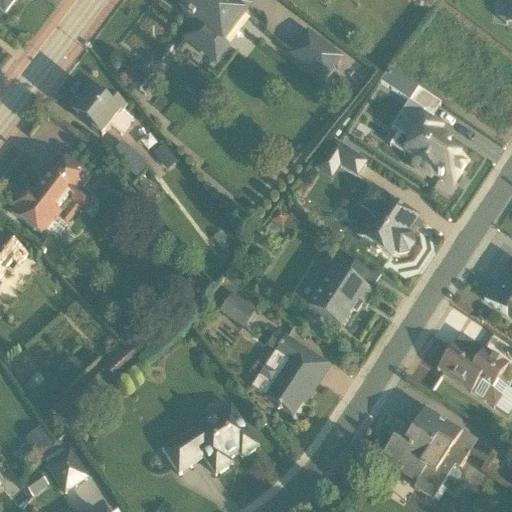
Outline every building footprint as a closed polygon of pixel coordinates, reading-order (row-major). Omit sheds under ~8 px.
[(0,0),(0,13),(4,17),(16,0),(0,0)] [(224,47),(253,9),(242,2),(241,3),(236,0),(192,0),(181,15),(195,27),(182,44),(215,69),(229,51),(224,47)] [(330,0),(313,0),(313,1),(323,9),(330,0)] [(439,0),(412,0),(430,13),(439,0)] [(308,42),(290,66),(326,92),(344,68),(308,42)] [(440,107),(389,74),(380,87),(421,113),(404,140),(398,136),(388,150),(403,160),(404,158),(413,164),(408,170),(430,185),(434,179),(450,190),(466,166),(445,153),(452,142),(441,135),(444,131),(430,122),(440,107)] [(91,98),(73,119),(102,142),(110,132),(120,140),(132,125),(122,117),(125,113),(107,98),(101,106),(91,98)] [(368,167),(333,144),(313,175),(330,187),(340,172),(357,183),(368,167)] [(146,168),(121,148),(110,161),(135,182),(146,168)] [(90,203),(89,202),(81,196),(92,181),(66,162),(49,185),(42,180),(33,192),(37,196),(27,210),(19,205),(10,217),(53,250),(77,217),(84,220),(90,217),(91,216),(93,210),(90,203)] [(417,222),(369,192),(357,211),(371,219),(357,241),(390,262),(394,256),(397,258),(407,256),(412,248),(409,239),(406,235),(412,227),(413,228),(417,222)] [(0,285),(6,278),(10,281),(17,273),(18,274),(27,262),(0,241),(0,285)] [(511,266),(509,264),(483,304),(511,322),(511,266)] [(312,269),(292,301),(340,332),(357,306),(365,311),(374,297),(333,271),(328,279),(312,269)] [(187,312),(205,293),(189,277),(180,286),(182,289),(172,298),(187,312)] [(232,299),(220,315),(242,331),(254,315),(232,299)] [(274,355),(251,391),(293,418),(316,383),(303,374),(313,360),(276,335),(266,350),(274,355)] [(86,390),(98,403),(116,387),(117,389),(141,367),(125,350),(102,371),(104,373),(86,390)] [(452,351),(436,375),(494,412),(511,384),(511,372),(483,354),(475,366),(452,351)] [(257,451),(229,410),(188,438),(187,436),(160,455),(178,480),(203,463),(215,480),(231,469),(227,464),(236,457),(240,463),(257,451)] [(401,428),(378,464),(416,488),(413,493),(431,505),(454,469),(459,472),(467,461),(453,452),(462,438),(423,413),(410,434),(401,428)] [(38,431),(25,441),(37,457),(50,447),(38,431)] [(89,483),(70,455),(63,459),(55,446),(42,462),(47,470),(44,472),(64,501),(89,483)] [(24,489),(31,502),(48,492),(38,478),(24,489)]
